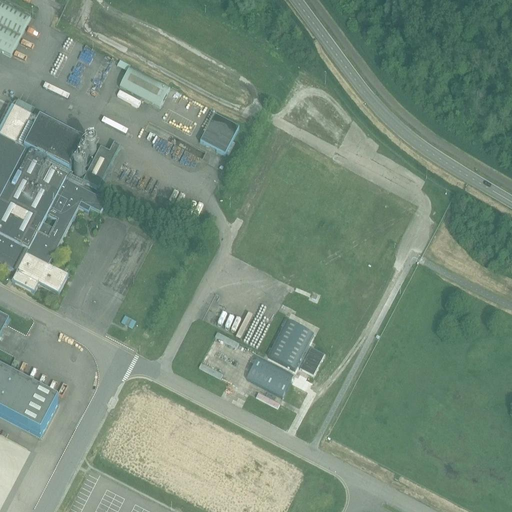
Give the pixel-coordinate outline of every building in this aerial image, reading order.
[(0,4),(0,54),(12,61),(33,22),(0,4)] [(132,69),(135,64),(126,59),(123,64),(132,69)] [(120,88),(153,106),(161,110),(170,93),(129,72),(120,88)] [(0,265),(18,275),(14,284),(36,295),(40,287),(60,297),(69,278),(50,268),(80,211),(89,216),(91,211),(102,217),(108,205),(67,184),(86,148),(17,111),(1,141),(0,140),(0,265)] [(202,144),(227,157),(241,130),(216,117),(202,144)] [(110,154),(101,149),(84,183),(98,191),(120,148),(114,145),(110,154)] [(276,272),(268,289),(292,301),(301,284),(276,272)] [(116,324),(127,330),(138,308),(127,303),(116,324)] [(0,337),(10,320),(0,314),(0,337)] [(286,322),(268,358),(295,372),(313,336),(286,322)] [(220,339),(242,347),(245,340),(223,332),(220,339)] [(311,350),(300,371),(313,378),(324,357),(311,350)] [(247,381),(283,400),(294,379),(258,360),(247,381)] [(226,378),(229,373),(208,362),(205,367),(226,378)] [(0,420),(42,442),(59,409),(0,378),(0,420)] [(417,511),(423,511),(425,508),(400,496),(397,502),(417,511)]
